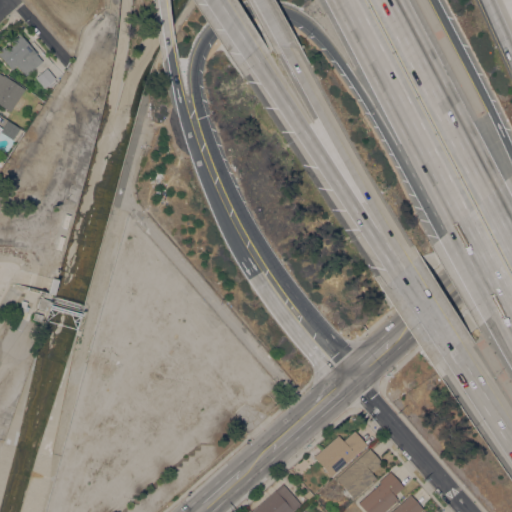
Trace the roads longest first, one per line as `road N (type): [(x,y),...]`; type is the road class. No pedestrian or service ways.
road 1 (motorway): [(250,227),(221,171),(195,90),(202,44),(233,12),(267,7),(312,28),(392,145)]
road 2 (motorway): [(339,0),(455,223)]
road 3 (motorway): [(260,69),(396,271)]
road 4 (motorway): [(292,66),(396,271)]
road 5 (motorway): [(491,191),(390,0)]
road 6 (residential): [(466,511),(350,378)]
road 7 (motorway): [(511,156),(436,0)]
road 8 (motorway): [(177,88),(234,240)]
road 9 (tertiary): [(393,340),(511,236)]
road 10 (motorway): [(255,276),(323,365),(350,378)]
